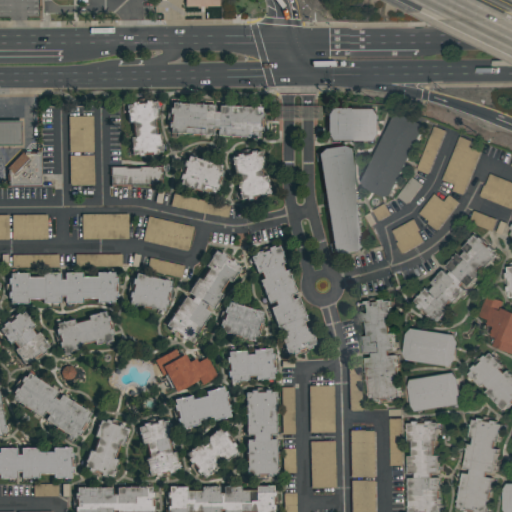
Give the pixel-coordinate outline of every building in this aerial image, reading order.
[(171,99),(180,100),(179,104),(204,105),(204,102),(213,102),(212,106),(214,106),(214,112),(219,113),(219,106),(222,107),(222,103),(227,103),(227,107),(255,108),(255,105),(262,105),(261,114),(263,114),(263,120),(260,119),(260,128),(263,128),(262,133),(260,133),(259,138),(217,136),(217,130),(213,129),(213,135),(171,133),(171,129),(168,129),(169,121),(171,122),(172,115),(170,115),(170,108),(172,108),(172,105),(170,105),(171,99)] [(126,105),(132,105),(132,103),(137,103),(137,105),(146,104),(146,101),(151,101),(151,103),(156,102),(158,120),(154,120),(155,136),(160,135),(161,150),(156,151),(157,154),(152,155),(152,153),(144,154),(144,157),(138,157),(138,155),(132,156),(130,136),(134,136),(133,124),(128,124),(126,105)] [(320,121),(320,107),(277,108),(277,122),(320,121)] [(333,109),(350,109),(350,114),(357,113),(357,109),(374,109),(374,114),(377,114),(377,121),(374,121),(375,129),(377,129),(377,134),(374,134),(374,139),(358,139),(358,135),(350,135),(350,139),(340,139),(340,144),(332,144),(332,135),(330,135),(330,128),(333,128),(333,121),(329,121),(329,114),(333,114),(333,109)] [(402,116),(408,118),(407,120),(413,123),(414,121),(421,124),(419,127),(424,129),(408,161),(402,158),(400,161),(406,164),(391,195),(386,193),(385,195),(380,193),(381,190),(374,187),(373,190),(367,187),(368,184),(360,180),(363,174),(368,176),(376,159),(372,157),(376,149),(386,154),(388,149),(379,145),(382,139),(385,141),(395,121),(392,119),(394,114),(401,118),(402,116)] [(93,116),(68,117),(68,153),(93,153),(93,116)] [(0,121),(21,121),(21,146),(0,146),(0,121)] [(417,170),(428,174),(446,130),(434,126),(417,170)] [(444,181),(454,184),(452,191),(465,195),(479,150),(469,147),(471,140),(458,136),(444,181)] [(325,152),(330,151),(331,154),(340,152),(339,149),(344,149),(345,151),(351,150),(354,169),(349,170),(351,180),(356,180),(359,199),(351,201),(351,205),(358,204),(365,247),(361,247),(361,249),(354,251),(354,248),(347,249),(347,252),(341,253),(340,250),(332,251),(331,244),(336,244),(331,218),(327,219),(326,212),(329,211),(329,209),(335,208),(334,202),(328,204),(327,201),(324,202),(322,193),(325,193),(324,187),(330,186),(327,171),(324,171),(322,161),(318,161),(316,154),(320,153),(320,156),(326,155),(325,152)] [(232,158),(237,157),(237,155),(242,154),(242,156),(250,154),(250,152),(256,151),(256,152),(261,151),(266,169),(261,170),(263,177),(267,176),(271,193),(266,194),(267,197),(261,198),(260,195),(251,197),(252,199),(247,200),(246,198),(241,199),(232,158)] [(7,168),(23,153),(39,153),(40,185),(10,185),(10,171),(7,168)] [(94,186),(93,155),(68,155),(69,186),(94,186)] [(187,161),(188,156),(223,165),(221,171),(224,171),(222,179),(219,178),(217,183),(220,184),(218,191),(215,191),(214,195),(181,186),(183,180),(180,180),(182,174),(185,174),(187,167),(183,166),(185,160),(187,161)] [(111,168),(112,186),(161,185),(161,180),(164,180),(163,172),(161,172),(161,167),(141,168),(141,170),(126,170),(126,168),(111,168)] [(480,197),(511,208),(511,182),(488,174),(480,197)] [(449,194),(444,201),(434,193),(418,214),(438,230),(459,202),(449,194)] [(170,207),(226,218),(228,206),(172,194),(170,207)] [(81,240),(128,239),(127,214),(81,215),(81,240)] [(11,240),(46,240),(46,215),(11,215),(11,240)] [(142,241),(187,252),(193,227),(148,216),(142,241)] [(401,252),(424,243),(415,220),(392,229),(401,252)] [(481,237),(485,241),(484,243),(489,247),(491,245),(496,250),(494,252),(498,256),(486,269),(483,266),(478,271),(481,274),(476,280),(478,283),(472,289),(470,286),(469,287),(464,283),(462,286),(467,290),(455,303),(451,299),(446,305),(449,308),(442,316),(445,318),(439,324),(429,315),(430,314),(424,308),(422,309),(414,301),(427,287),(431,291),(436,286),(432,282),(444,269),(450,274),(452,271),(447,266),(459,253),(462,257),(468,251),(464,248),(476,235),(479,238),(481,237)] [(255,253),(261,251),(262,253),(269,250),(268,247),(275,245),(276,247),(280,246),(286,263),(281,265),(285,271),(289,270),(297,293),(291,296),(292,300),(299,297),(308,321),(303,323),(306,329),(310,328),(316,344),(311,346),(312,348),(307,350),(306,348),(298,351),(299,353),(294,355),(293,353),(288,355),(283,339),(287,337),(284,330),(279,331),(271,308),(278,306),(276,301),(269,303),(260,281),(265,279),(262,272),(258,273),(251,257),(256,256),(255,253)] [(163,323),(167,317),(170,318),(185,296),(191,300),(194,297),(189,294),(199,280),(202,281),(210,269),(206,267),(212,256),(210,254),(213,249),(220,254),(220,252),(226,256),(225,258),(231,262),(232,260),(238,263),(236,266),(240,268),(231,282),(227,279),(218,293),(221,295),(213,308),(207,304),(203,311),(208,314),(193,337),(195,339),(192,343),(188,340),(186,342),(181,339),(182,336),(175,331),(174,334),(170,331),(171,328),(163,323)] [(121,255),(75,254),(74,266),(121,267),(121,255)] [(12,255),(12,268),(57,267),(57,255),(12,255)] [(181,277),(183,266),(149,258),(146,269),(181,277)] [(11,274),(28,274),(29,278),(43,277),(43,274),(59,274),(60,281),(66,281),(65,275),(81,274),(81,279),(99,278),(99,273),(115,273),(115,278),(118,278),(118,285),(115,285),(115,292),(117,292),(117,299),(115,299),(115,306),(109,306),(109,303),(97,303),(97,298),(81,298),(81,303),(66,303),(66,296),(60,297),(60,304),(43,304),(43,299),(28,299),(28,304),(19,304),(19,307),(11,307),(11,299),(8,299),(8,293),(12,293),(12,285),(9,285),(9,279),(11,279),(11,274)] [(136,273),(144,275),(143,277),(164,282),(165,279),(172,281),(171,286),(173,287),(171,294),(169,294),(167,300),(169,301),(168,307),(164,306),(163,314),(157,313),(156,310),(136,305),(136,307),(128,305),(130,299),(128,298),(130,292),(133,292),(135,284),(133,284),(134,279),(137,279),(136,273)] [(487,295),(504,301),(501,307),(511,311),(511,354),(493,346),(496,338),(491,336),(494,327),(487,324),(488,320),(478,316),(487,295)] [(366,301),(371,301),(371,303),(379,302),(378,299),(385,298),(385,301),(391,301),(393,319),(389,320),(390,331),(395,331),(397,351),(389,352),(390,355),(396,354),(401,397),(395,398),(395,400),(390,401),(390,398),(382,399),(382,402),(376,402),(376,400),(367,401),(366,393),(369,393),(366,369),(362,369),(361,358),(372,356),(372,352),(361,353),(360,342),(364,342),(364,335),(368,335),(367,321),(363,321),(361,305),(366,304),(366,301)] [(230,303),(263,313),(262,317),(264,318),(262,325),(260,324),(258,331),(260,332),(258,338),(256,337),(254,342),(223,332),(224,328),(220,327),(221,321),(220,320),(222,312),(225,313),(226,307),(228,308),(230,303)] [(13,316),(19,312),(21,314),(25,311),(37,327),(33,329),(36,334),(40,331),(51,347),(47,350),(48,352),(42,356),(41,354),(33,359),(34,360),(32,362),(30,359),(27,361),(18,350),(21,348),(15,340),(10,343),(0,330),(5,327),(4,325),(8,321),(10,323),(15,319),(13,316)] [(64,353),(82,349),(81,344),(94,341),(95,345),(112,341),(111,337),(114,336),(112,329),(110,330),(108,323),(111,322),(109,315),(106,316),(106,312),(89,316),(90,320),(75,324),(74,320),(58,324),(59,328),(56,329),(57,335),(61,335),(63,342),(59,343),(60,349),(63,349),(64,353)] [(408,360),(425,362),(426,358),(433,359),(433,363),(450,365),(451,361),(454,361),(455,355),(451,354),(452,347),(456,347),(457,341),(453,341),(454,336),(437,334),(437,338),(429,337),(430,332),(412,329),(411,335),(409,334),(408,340),(411,340),(410,348),(407,348),(406,354),(409,354),(408,360)] [(155,360),(176,349),(180,357),(185,354),(189,362),(197,358),(198,361),(208,356),(218,377),(201,385),(199,380),(177,392),(174,388),(172,388),(166,376),(164,377),(155,360)] [(229,352),(246,351),(246,356),(254,355),(254,350),(271,349),(272,354),(274,354),(275,360),(272,361),(273,368),(276,368),(277,375),(274,375),(274,380),(256,381),(255,377),(249,377),(250,382),(230,384),(230,378),(228,378),(227,374),(225,374),(224,363),(227,363),(227,358),(229,357),(229,352)] [(467,377),(471,381),(474,379),(482,386),(485,383),(490,388),(487,392),(500,405),(498,406),(501,409),(502,408),(505,410),(508,407),(510,408),(511,406),(511,376),(509,373),(506,376),(498,369),(501,366),(491,356),(487,359),(484,356),(482,359),(484,361),(478,368),(475,365),(472,368),(473,370),(467,377)] [(66,367),(71,367),(74,369),(76,373),(74,377),(70,380),(66,380),(63,378),(61,374),(62,369),(66,367)] [(29,371),(61,392),(57,398),(58,399),(61,394),(91,414),(89,418),(91,421),(89,424),(86,424),(81,430),(83,432),(80,436),(77,434),(74,438),(47,420),(51,414),(45,411),(41,416),(17,400),(19,396),(14,392),(18,387),(20,388),(23,383),(20,381),(24,375),(26,376),(29,371)] [(417,411),(418,411),(418,414),(425,414),(424,409),(434,408),(433,404),(441,403),(441,407),(452,406),(452,409),(459,408),(459,404),(459,398),(461,398),(460,392),(457,393),(455,384),(459,384),(458,379),(454,379),(454,374),(436,376),(437,381),(430,382),(429,378),(413,380),(414,383),(410,384),(411,392),(414,391),(415,397),(412,398),(413,406),(416,406),(417,411)] [(309,433),(334,433),(333,386),(308,386),(309,433)] [(207,392),(224,387),(225,392),(227,391),(229,398),(227,399),(229,405),(231,405),(233,412),(231,413),(232,417),(215,422),(213,417),(198,421),(199,425),(185,428),(184,424),(180,425),(179,421),(182,420),(179,410),(176,411),(175,405),(178,404),(177,400),(192,396),(193,401),(208,397),(207,392)] [(282,435),(294,434),(293,388),(281,388),(282,435)] [(245,394),(251,394),(251,390),(258,390),(258,393),(265,393),(265,390),(271,390),(271,392),(276,392),(277,435),(269,435),(269,439),(278,439),(278,475),(273,475),(273,477),(268,477),(267,475),(259,475),(259,478),(253,478),(253,474),(248,474),(247,440),(254,440),(254,436),(246,436),(245,394)] [(502,425),(499,441),(495,440),(493,449),(497,450),(493,471),(487,470),(485,478),(492,479),(486,511),(476,511),(477,511),(469,509),(469,511),(462,511),(463,508),(454,507),(455,499),(460,500),(465,473),(471,474),(472,469),(465,468),(469,445),(473,445),(474,438),(470,437),(472,426),(468,426),(469,418),(477,419),(478,417),(484,418),(484,421),(492,422),(492,420),(499,421),(498,424),(502,425)] [(144,424),(149,423),(149,425),(156,423),(155,420),(163,418),(164,420),(169,419),(174,439),(169,440),(172,452),(176,451),(180,469),(175,470),(175,473),(171,474),(170,471),(161,473),(161,475),(157,476),(156,473),(152,474),(148,460),(152,459),(148,442),(143,443),(139,428),(144,427),(144,424)] [(107,419),(112,422),(111,423),(119,426),(119,425),(124,427),(124,428),(128,430),(122,447),(119,445),(114,459),(117,460),(112,476),(107,474),(106,477),(102,476),(103,473),(94,470),(93,473),(88,471),(89,469),(85,467),(91,450),(95,451),(99,439),(96,438),(103,421),(106,422),(107,419)] [(389,419),(389,466),(401,465),(400,419),(389,419)] [(408,423),(414,423),(414,421),(420,420),(420,423),(427,423),(427,420),(434,420),(434,422),(440,422),(440,442),(434,442),(435,455),(438,455),(439,473),(432,473),(432,476),(440,476),(440,511),(406,511),(406,506),(410,505),(409,479),(417,479),(417,473),(410,473),(409,457),(414,457),(414,440),(408,441),(408,432),(406,432),(406,426),(408,426),(408,423)] [(188,454),(201,444),(203,448),(211,442),(207,438),(221,428),(223,432),(225,430),(230,436),(228,438),(232,443),(234,441),(239,447),(237,449),(240,453),(224,465),(221,460),(216,464),(218,468),(205,478),(202,473),(199,475),(197,472),(200,470),(194,462),(191,464),(189,460),(191,459),(188,454)] [(375,477),(374,430),(349,431),(350,478),(375,477)] [(335,488),(334,441),(309,442),(310,489),(335,488)] [(0,449),(17,449),(17,455),(21,455),(21,449),(39,449),(39,452),(54,452),(54,448),(70,448),(70,453),(74,453),(74,460),(71,460),(71,468),(74,468),(74,473),(71,473),(71,479),(53,479),(53,476),(40,476),(40,479),(22,479),(22,472),(16,472),(16,478),(1,478),(1,474),(0,474),(0,449)] [(295,473),(295,449),(282,449),(283,473),(295,473)] [(350,481),(350,511),(375,511),(375,480),(350,481)] [(33,497),(57,496),(57,485),(33,485),(33,497)] [(169,486),(188,487),(188,491),(202,491),(202,487),(220,487),(220,493),(224,493),(224,487),(241,487),(241,491),(256,491),(256,487),(266,487),(266,486),(268,486),(269,487),(274,487),(274,492),(276,492),(276,498),(273,498),(273,506),(276,506),(276,511),(274,511),(224,511),(224,510),(219,510),(219,511),(168,511),(168,506),(170,506),(170,499),(168,499),(168,492),(169,492),(169,486)] [(77,511),(77,487),(113,487),(113,494),(117,494),(117,488),(151,487),(151,493),(154,493),(154,498),(152,498),(152,506),(154,506),(154,511),(118,511),(112,511),(77,511)] [(295,511),(295,493),(283,493),(283,511),(295,511)]
